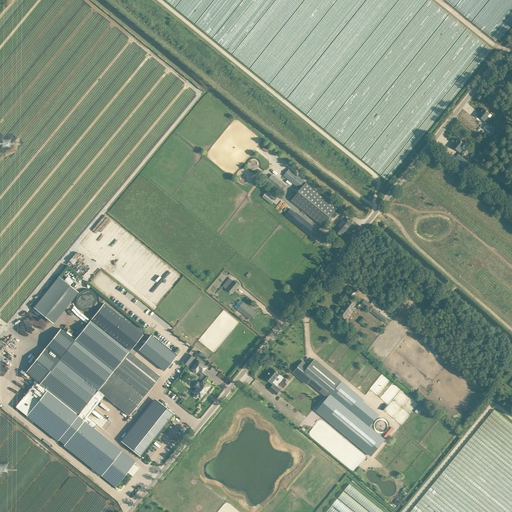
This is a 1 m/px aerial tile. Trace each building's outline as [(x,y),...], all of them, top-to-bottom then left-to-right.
[(478,115),(479,117),(485,122),(488,118),(487,117),(490,113),(484,108),(479,113),(478,115)] [(486,124),(483,128),(491,134),(495,129),(491,126),(490,127),(486,124)] [(452,146),(454,148),(460,153),(460,152),(463,149),(462,148),(465,144),(466,142),(462,139),(461,140),(458,139),(454,144),(452,146)] [(468,162),(458,153),(453,159),(464,168),(465,167),(470,170),(473,167),(468,162)] [(340,211),(289,169),(283,175),(300,189),(297,193),(294,190),(288,197),(325,228),(332,221),(329,218),(331,215),(334,217),(340,211)] [(267,180),(281,192),(286,186),(272,174),(267,180)] [(318,230),(296,212),(291,220),(312,237),(315,240),(321,233),(318,230)] [(341,235),(345,231),(352,222),(343,216),(341,219),(343,220),(335,230),(337,231),(336,232),(339,235),(340,234),(341,235)] [(6,265),(15,251),(17,250),(18,242),(20,245),(21,243),(22,233),(19,235),(17,230),(12,229),(8,237),(6,232),(3,238),(3,230),(0,230),(0,265),(0,266),(2,265),(1,261),(4,263),(5,261),(6,265)] [(232,294),(240,285),(234,280),(233,281),(230,278),(223,286),(226,289),(232,294)] [(92,311),(93,291),(78,290),(77,307),(86,307),(85,311),(92,311)] [(371,303),(385,312),(387,309),(382,306),(383,303),(374,297),(371,303)] [(40,299),(33,307),(49,320),(56,312),(40,299)] [(356,304),(353,302),(349,299),(339,314),(345,318),(356,304)] [(371,304),(364,299),(360,304),(372,312),(374,308),(372,307),(373,306),(371,304)] [(256,312),(252,309),(243,302),(238,309),(250,319),(256,312)] [(104,303),(92,318),(131,350),(140,338),(122,324),(125,320),(104,303)] [(29,390),(15,407),(58,440),(59,439),(65,444),(64,445),(115,487),(127,472),(114,461),(121,452),(111,445),(113,443),(94,428),(97,424),(88,417),(94,409),(104,396),(129,416),(160,376),(129,351),(90,320),(75,340),(60,329),(26,372),(35,379),(34,381),(35,381),(29,390)] [(150,335),(139,350),(165,371),(176,356),(150,335)] [(0,372),(2,374),(15,355),(3,347),(7,341),(0,336),(0,372)] [(189,354),(182,362),(187,366),(194,358),(189,354)] [(353,414),(365,400),(342,381),(315,358),(309,365),(303,360),(293,373),(307,384),(309,382),(327,398),(316,411),(371,457),(385,440),(353,414)] [(198,360),(191,369),(196,373),(199,370),(202,372),(206,367),(198,360)] [(272,383),(275,379),(279,374),(273,368),(265,377),(272,383)] [(196,388),(193,392),(195,394),(194,394),(194,396),(195,397),(197,397),(198,397),(198,396),(200,398),(210,386),(203,381),(200,384),(198,382),(194,386),(196,388)] [(276,395),(280,391),(281,390),(274,384),(269,389),(276,395)] [(427,397),(418,390),(415,393),(424,401),(427,397)] [(125,444),(140,456),(174,414),(159,401),(125,444)] [(419,404),(416,409),(420,412),(424,407),(419,404)] [(381,511),(383,510),(347,483),(325,511),(381,511)]
